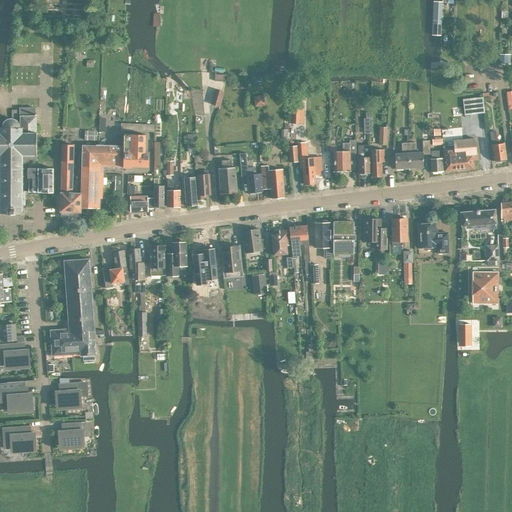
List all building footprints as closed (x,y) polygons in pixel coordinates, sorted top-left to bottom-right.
[(440,35),(442,1),(433,0),(432,34),(440,35)] [(500,54),(500,64),(510,64),(510,54),(500,54)] [(217,106),(222,91),(215,89),(211,104),(217,106)] [(255,94),(255,105),(265,104),(265,94),(255,94)] [(482,97),(474,97),(476,113),(484,112),(482,97)] [(291,103),(291,122),(299,123),(300,103),(291,103)] [(28,190),(28,169),(28,160),(36,160),(36,155),(38,155),(38,154),(37,155),(36,134),(38,134),(38,132),(36,132),(36,113),(35,113),(35,107),(20,108),(19,123),(17,121),(16,120),(14,118),(11,117),(8,118),(6,118),(4,120),(2,121),(1,124),(1,126),(0,126),(0,212),(6,213),(6,215),(7,215),(7,213),(13,213),(13,215),(15,215),(15,213),(20,213),(20,214),(21,214),(21,213),(22,213),(22,211),(21,212),(21,207),(23,207),(23,206),(26,204),(25,191),(28,190)] [(292,129),(291,129),(292,137),(296,137),(302,137),(302,129),(301,129),(301,123),(293,123),(292,123),(292,129)] [(493,160),(506,158),(504,142),(497,144),(495,130),(489,131),(493,160)] [(85,131),(84,139),(97,140),(97,131),(85,131)] [(81,163),(80,192),(81,192),(80,207),(81,207),(100,208),(100,198),(102,198),(103,186),(101,186),(101,173),(103,173),(103,166),(123,167),(123,168),(124,167),(124,170),(129,170),(129,168),(130,168),(130,166),(148,167),(148,151),(144,152),(145,134),(124,133),(118,133),(118,141),(123,141),(123,145),(122,145),(98,144),(96,144),(96,145),(82,144),(81,163)] [(442,142),(441,136),(434,136),(435,138),(432,139),(433,145),(442,144),(442,142)] [(453,139),(453,141),(442,142),(442,144),(443,158),(444,171),(473,168),(473,166),(474,166),(474,162),(473,163),(473,160),(478,160),(477,154),(476,154),(475,137),(453,139)] [(329,144),(329,151),(333,151),(333,172),(335,172),(336,173),(340,173),(342,170),(350,170),(350,154),(356,154),(356,140),(349,140),(349,142),(342,143),(342,151),(334,151),(335,144),(329,144)] [(414,142),(408,142),(408,143),(409,168),(423,167),(422,154),(429,154),(429,140),(422,140),(422,152),(415,152),(414,142)] [(297,142),(297,143),(299,168),(302,167),(303,184),(315,183),(314,174),(322,173),(321,156),(308,157),(307,141),(297,142)] [(408,143),(408,142),(401,143),(401,153),(394,153),(395,169),(409,168),(408,143)] [(62,144),(60,211),(60,216),(79,216),(80,212),(81,212),(81,207),(80,207),(81,192),(80,192),(71,192),(73,144),(69,144),(62,144)] [(358,145),(359,157),(357,157),(358,173),(359,173),(360,174),(364,174),(365,173),(370,172),(369,145),(358,145)] [(288,146),(289,162),(297,162),(296,146),(288,146)] [(371,149),(372,161),(372,176),(382,176),(381,161),(384,161),(383,148),(376,149),(371,149)] [(431,158),(429,159),(430,172),(442,171),(441,158),(439,158),(438,149),(430,149),(431,158)] [(246,153),(239,153),(240,164),(240,173),(247,173),(247,177),(248,192),(250,192),(250,193),(251,194),(255,194),(256,193),(256,191),(261,191),(260,173),(254,173),(253,167),(247,167),(246,153)] [(230,155),(230,159),(221,160),(221,167),(218,167),(220,193),(237,192),(235,167),(237,166),(237,154),(230,155)] [(284,197),(284,194),(281,169),(268,170),(268,165),(260,166),(262,187),(269,186),(270,198),(284,197)] [(28,169),(28,190),(28,192),(53,192),(53,167),(38,167),(38,169),(28,169)] [(203,194),(210,194),(209,173),(196,174),(198,194),(196,194),(196,199),(204,199),(203,194)] [(189,177),(184,177),(185,190),(186,205),(197,204),(196,199),(196,194),(194,176),(189,177)] [(158,178),(153,178),(153,206),(163,206),(164,185),(158,185),(158,178)] [(167,206),(179,206),(179,190),(173,190),(173,180),(167,180),(167,206)] [(147,208),(153,208),(152,197),(147,197),(147,195),(130,196),(130,211),(147,210),(147,208)] [(511,200),(500,202),(500,220),(511,218),(511,200)] [(460,211),(461,225),(496,223),(495,209),(460,211)] [(363,219),(363,241),(373,241),(373,249),(386,249),(386,233),(379,233),(380,219),(363,219)] [(391,245),(402,245),(402,241),(406,241),(406,219),(391,219),(391,245)] [(332,221),(332,251),(333,251),(333,248),(352,249),(352,251),(353,251),(353,237),(355,237),(355,232),(353,232),(353,222),(352,222),(333,222),(333,221),(332,221)] [(315,247),(324,247),(324,257),(331,257),(330,222),(315,222),(315,247)] [(436,253),(448,252),(448,231),(435,232),(435,222),(417,223),(418,237),(416,237),(417,248),(435,247),(436,253)] [(308,224),(299,225),(298,225),(300,244),(304,244),(305,247),(304,247),(305,254),(304,254),(306,274),(311,273),(310,264),(309,244),(308,224)] [(298,225),(289,226),(291,256),(297,255),(296,245),(300,244),(298,225)] [(258,228),(241,230),(244,252),(261,250),(261,248),(265,247),(264,238),(259,239),(258,228)] [(287,253),(284,232),(270,234),(273,254),(287,253)] [(178,266),(187,266),(186,241),(172,242),(172,253),(166,253),(167,276),(179,275),(178,266)] [(149,246),(150,267),(150,275),(165,275),(164,245),(149,246)] [(238,245),(221,247),(224,276),(241,274),(238,245)] [(486,245),(487,260),(498,260),(498,245),(486,245)] [(214,247),(204,248),(204,252),(205,252),(207,276),(217,275),(216,263),(215,263),(214,258),(215,256),(214,247)] [(140,262),(139,248),(129,249),(129,263),(130,271),(134,271),(135,293),(144,292),(144,262),(140,262)] [(114,267),(102,269),(106,289),(112,287),(112,284),(124,281),(124,280),(129,279),(123,250),(112,253),(114,267)] [(204,252),(195,253),(196,261),(197,263),(197,268),(196,268),(197,280),(207,280),(207,276),(205,252),(204,252)] [(69,328),(51,330),(53,355),(81,353),(81,355),(96,354),(94,334),(104,334),(103,329),(94,330),(89,259),(65,260),(69,328)] [(311,273),(311,277),(311,282),(320,282),(319,264),(310,264),(311,273)] [(412,284),(411,264),(403,264),(404,284),(412,284)] [(498,271),(490,271),(472,272),(472,302),(498,302),(498,271)] [(0,301),(11,301),(10,288),(3,289),(2,274),(0,273),(0,301)] [(254,294),(266,293),(264,273),(251,274),(254,294)] [(277,273),(269,274),(270,284),(278,283),(277,273)] [(124,307),(124,301),(130,301),(129,289),(111,289),(111,308),(124,307)] [(141,312),(137,312),(137,322),(137,336),(146,336),(146,321),(146,312),(145,312),(141,312)] [(501,325),(500,315),(492,315),(493,325),(501,325)] [(472,346),(471,323),(458,324),(459,346),(472,346)] [(14,324),(2,325),(3,341),(16,340),(14,324)] [(29,364),(28,349),(24,350),(23,343),(0,344),(0,363),(5,363),(5,366),(29,364)] [(60,391),(56,391),(57,406),(81,404),(80,396),(88,396),(87,382),(78,383),(59,384),(60,391)] [(14,388),(0,389),(1,402),(10,401),(10,409),(32,408),(31,393),(27,393),(27,387),(23,387),(22,383),(14,384),(14,388)] [(84,444),(83,429),(81,429),(81,423),(62,424),(63,431),(59,431),(60,446),(84,444)] [(5,448),(5,447),(11,447),(11,449),(35,447),(34,433),(30,433),(30,427),(3,429),(4,448),(5,448)]
